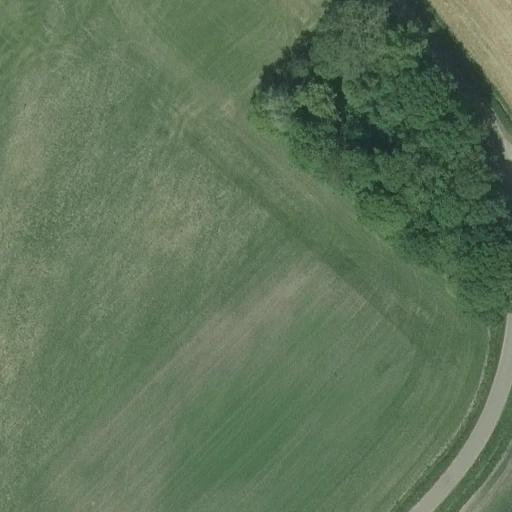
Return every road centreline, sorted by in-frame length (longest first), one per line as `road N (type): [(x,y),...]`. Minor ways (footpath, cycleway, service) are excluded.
road 1 (unclassified): [(511,187),(504,153),(471,98),(387,0)]
road 2 (unclassified): [(417,511),(465,461),(489,419),(511,341)]
